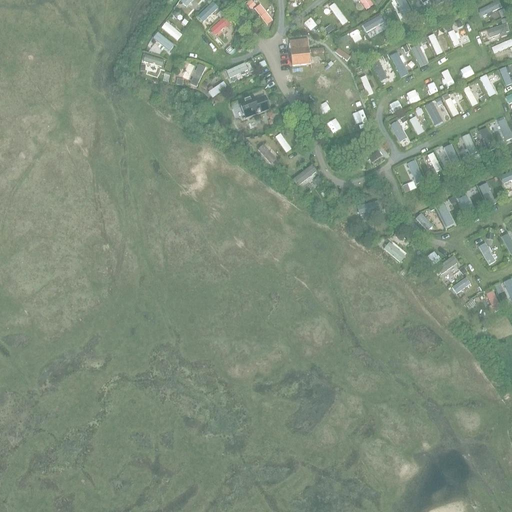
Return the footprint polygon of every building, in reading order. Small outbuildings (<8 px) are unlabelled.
[(194,0),(183,0),(179,4),(185,10),(194,0)] [(368,7),(363,0),(355,0),(362,11),(368,7)] [(411,15),(404,0),(398,0),(395,1),(404,18),(405,18),(411,15)] [(477,12),(481,19),(502,9),(498,1),(477,12)] [(250,2),(246,6),(249,11),(254,7),(250,2)] [(346,24),(333,5),(328,9),(341,28),(346,24)] [(215,10),(210,6),(198,19),(203,23),(215,10)] [(271,23),(258,7),(253,12),(265,27),(271,23)] [(224,19),(208,32),(213,38),(224,28),(225,30),(230,26),(229,24),(224,19)] [(381,21),(363,31),(365,34),(377,28),(378,30),(384,26),(381,21)] [(165,24),(160,30),(176,43),(181,38),(165,24)] [(329,26),(324,30),(327,35),(333,31),(329,26)] [(486,34),(488,40),(508,33),(505,26),(486,34)] [(447,35),(453,49),(459,46),(456,40),(458,39),(457,35),(454,36),(453,32),(447,35)] [(157,33),(151,41),(168,54),(174,47),(157,33)] [(433,36),(427,38),(435,57),(441,55),(433,36)] [(289,42),(292,67),(310,65),(309,54),(308,40),(289,42)] [(490,50),(492,56),(511,47),(511,45),(510,41),(490,50)] [(416,47),(410,50),(418,69),(425,66),(416,47)] [(338,49),(334,54),(346,63),(350,58),(338,49)] [(399,56),(390,61),(398,78),(405,75),(400,63),(402,62),(399,56)] [(162,63),(144,57),(142,64),(160,70),(162,63)] [(376,61),(370,65),(379,85),(386,81),(376,61)] [(243,66),(224,74),(227,80),(245,72),(243,66)] [(204,70),(197,67),(188,86),(195,90),(204,70)] [(505,69),(498,72),(505,89),(511,86),(505,69)] [(485,77),(478,81),(488,100),(495,96),(485,77)] [(365,78),(359,81),(366,98),(372,96),(369,90),(372,89),(370,84),(367,85),(365,78)] [(208,93),(212,99),(228,89),(223,83),(208,93)] [(468,89),(462,92),(471,109),(477,106),(468,89)] [(239,102),(245,119),(269,109),(265,97),(254,101),(252,97),(239,102)] [(449,100),(443,103),(452,119),(458,116),(453,107),(455,106),(453,102),(451,103),(449,100)] [(432,108),(426,111),(435,130),(440,127),(436,118),(438,117),(434,109),(432,110),(432,108)] [(418,109),(414,111),(415,113),(418,118),(423,115),(420,110),(419,110),(418,109)] [(414,119),(408,123),(417,138),(423,134),(414,119)] [(511,138),(505,121),(497,124),(505,144),(511,140),(511,138)] [(396,124),(389,127),(399,145),(406,141),(396,124)] [(486,131),(478,134),(486,154),(495,151),(486,131)] [(279,136),(274,140),(285,155),(290,151),(279,136)] [(468,136),(461,139),(469,157),(476,154),(468,136)] [(261,148),(257,152),(269,166),(274,162),(261,148)] [(451,148),(443,152),(452,169),(459,165),(451,148)] [(367,160),(371,165),(381,159),(378,154),(367,160)] [(414,162),(406,166),(415,186),(423,182),(414,162)] [(310,168),(292,182),(297,189),(315,174),(310,168)] [(511,173),(499,179),(502,186),(511,182),(511,173)] [(318,178),(313,181),(317,187),(322,184),(318,178)] [(412,182),(402,187),(404,193),(415,188),(412,182)] [(485,184),(478,186),(488,209),(495,206),(485,184)] [(473,217),(464,199),(457,202),(466,220),(473,217)] [(377,203),(356,208),(358,217),(379,212),(377,203)] [(443,208),(437,210),(444,228),(450,225),(443,208)] [(420,216),(414,220),(426,233),(431,228),(420,216)] [(511,245),(507,236),(500,240),(510,259),(511,258),(511,245)] [(382,251),(399,265),(404,259),(387,245),(382,251)] [(494,264),(484,246),(477,250),(487,268),(494,264)] [(452,259),(435,271),(440,278),(457,266),(452,259)] [(451,290),(455,296),(469,287),(465,280),(451,290)] [(500,311),(492,294),(484,298),(490,308),(487,309),(490,315),(492,314),(493,315),(500,311)] [(465,304),(465,305),(469,310),(470,309),(474,305),(470,300),(465,304)]
